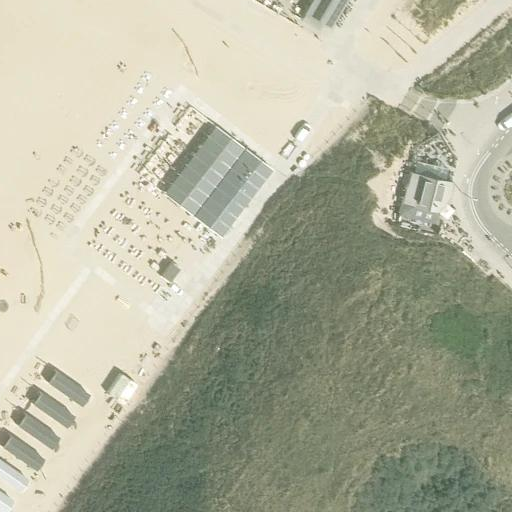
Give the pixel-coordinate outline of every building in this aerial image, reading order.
[(309,0),(302,13),(326,27),(342,0),(309,0)] [(198,203),(223,223),(265,167),(243,150),(231,166),(220,158),(235,140),(209,120),(172,169),(205,194),(198,203)] [(446,196),(449,181),(417,174),(418,172),(408,170),(404,189),(400,188),(393,217),(431,226),(434,210),(446,196)] [(101,341),(94,352),(123,373),(131,362),(101,341)] [(86,362),(79,373),(108,394),(116,383),(86,362)] [(71,382),(63,393),(93,414),(101,403),(71,382)] [(56,403),(49,414),(78,435),(86,424),(56,403)] [(41,424),(34,435),(63,456),(71,445),(41,424)] [(26,446),(18,457),(47,478),(55,467),(26,446)] [(10,467),(3,478),(32,498),(40,487),(10,467)] [(0,491),(0,507),(6,511),(22,511),(25,509),(0,491)]
